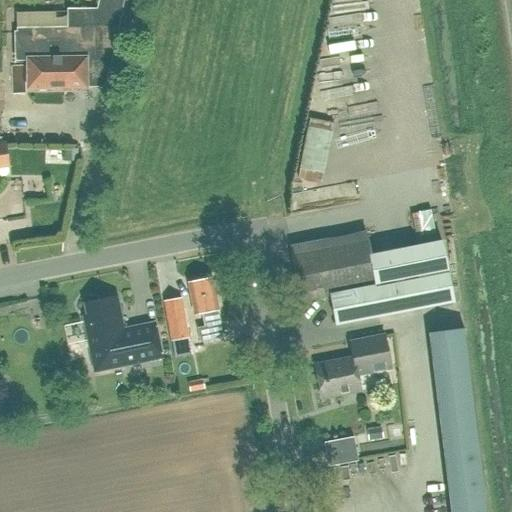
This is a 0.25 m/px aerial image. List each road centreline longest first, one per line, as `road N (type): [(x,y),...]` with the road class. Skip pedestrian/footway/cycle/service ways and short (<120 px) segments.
road 1 (tertiary): [(293,511),(250,246),(232,234),(0,280)]
road 2 (unknown): [(232,234),(397,217),(406,178),(387,0)]
